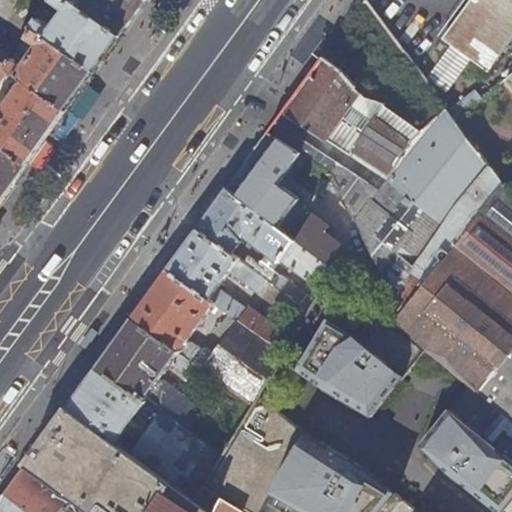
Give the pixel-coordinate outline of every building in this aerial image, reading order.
[(0,61),(69,112),(124,37),(72,0),(55,0),(54,1),(68,11),(55,29),(41,20),(34,30),(36,31),(16,59),(0,47),(0,61)] [(72,0),(124,37),(150,1),(148,0),(72,0)] [(511,0),(482,0),(450,43),(490,73),(511,43),(511,0)] [(346,74),(325,59),(290,107),(403,182),(449,111),(447,109),(422,133),(386,107),(386,106),(369,100),(359,89),(350,78),(346,74)] [(0,142),(30,165),(69,112),(0,61),(0,105),(6,110),(0,118),(0,142)] [(344,191),(397,301),(491,168),(477,148),(472,142),(449,111),(403,182),(290,107),(281,119),(271,134),(302,155),(302,154),(328,171),(337,177),(344,191)] [(302,155),(271,134),(230,190),(299,240),(313,217),(299,204),(302,200),(283,185),(302,155)] [(0,206),(30,165),(0,142),(0,206)] [(331,211),(344,191),(337,177),(328,171),(311,199),(320,205),(321,204),(331,211)] [(209,219),(228,192),(222,188),(203,215),(209,219)] [(326,289),(338,269),(313,250),(299,240),(230,190),(228,192),(209,219),(200,231),(206,235),(225,248),(234,255),(247,237),(282,262),(285,259),(326,289)] [(306,323),(314,310),(234,255),(225,248),(206,235),(200,231),(170,272),(217,304),(241,321),(288,353),(297,338),(251,307),(250,309),(221,289),(233,272),(306,323)] [(217,304),(170,272),(147,304),(135,320),(138,323),(212,374),(257,405),(262,397),(288,353),(241,321),(218,355),(210,349),(203,351),(190,341),(217,304)] [(135,320),(147,304),(139,297),(127,313),(135,320)] [(349,330),(329,321),(299,370),(337,396),(376,417),(427,351),(387,319),(367,343),(349,330)] [(138,323),(135,320),(99,369),(164,414),(190,431),(198,420),(185,411),(194,401),(189,397),(185,402),(166,388),(158,386),(162,381),(173,364),(204,386),(212,374),(138,323)] [(92,327),(79,344),(86,349),(98,332),(92,327)] [(164,414),(99,369),(71,408),(121,445),(130,432),(144,442),(164,414)] [(169,383),(162,381),(158,386),(166,388),(185,402),(189,397),(169,383)] [(471,387),(424,445),(452,475),(499,511),(505,511),(511,504),(511,458),(484,435),(503,413),(471,387)] [(417,511),(369,476),(348,463),(306,437),(262,397),(257,405),(226,457),(208,487),(227,499),(230,501),(250,511),(260,511),(271,495),(299,511),(417,511)] [(190,431),(164,414),(144,442),(143,444),(172,464),(193,478),(208,487),(226,457),(190,431)] [(143,444),(136,455),(164,476),(172,464),(143,444)] [(172,464),(164,476),(185,490),(193,478),(172,464)] [(91,511),(29,466),(8,494),(32,511),(91,511)] [(218,511),(227,499),(208,487),(193,478),(185,490),(215,511),(218,511)] [(32,511),(8,494),(0,505),(0,511),(32,511)] [(250,511),(230,501),(227,499),(218,511),(250,511)]
